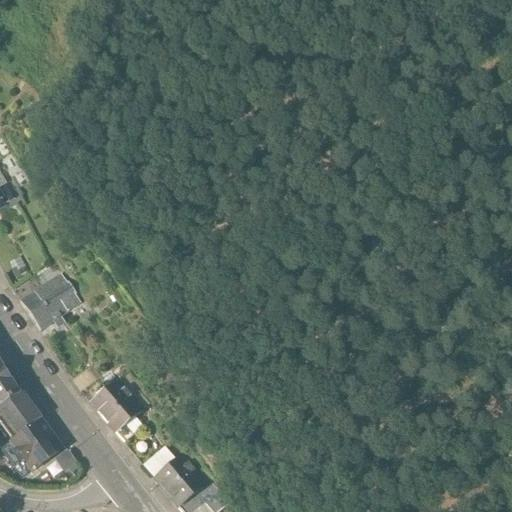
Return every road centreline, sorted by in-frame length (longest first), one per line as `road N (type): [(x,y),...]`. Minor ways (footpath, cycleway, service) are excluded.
road 1 (secondary): [(119,479),(69,420),(0,313)]
road 2 (residential): [(0,486),(62,497),(119,479)]
